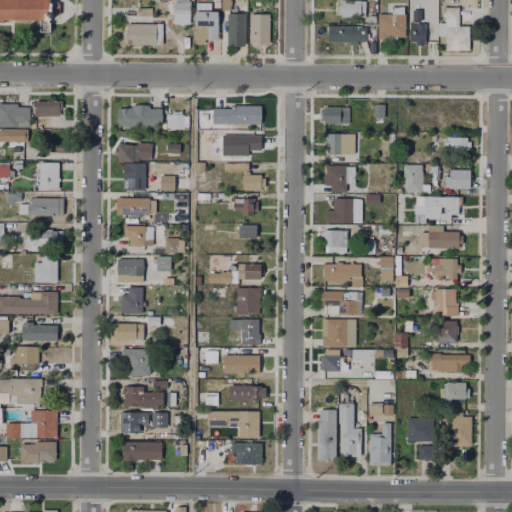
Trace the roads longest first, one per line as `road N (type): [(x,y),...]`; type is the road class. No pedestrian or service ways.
road 1 (residential): [(511,492),(0,486)]
road 2 (residential): [(493,511),(497,0)]
road 3 (residential): [(511,76),(0,73)]
road 4 (residential): [(291,511),(294,0)]
road 5 (residential): [(89,511),(91,0)]
